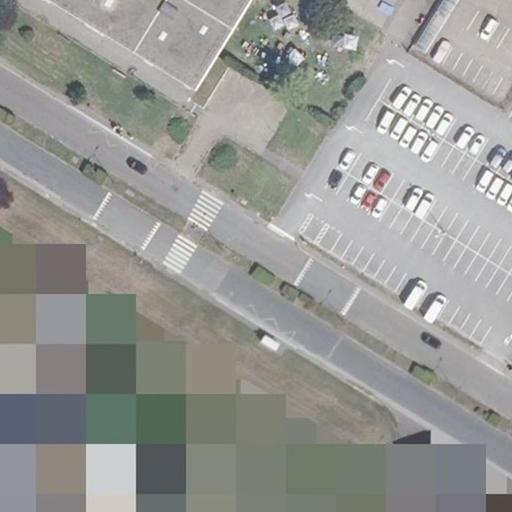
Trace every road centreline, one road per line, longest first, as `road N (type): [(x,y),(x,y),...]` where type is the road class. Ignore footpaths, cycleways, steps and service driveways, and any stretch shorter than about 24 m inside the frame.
road 1 (unclassified): [(511,406),(0,86)]
road 2 (unclassified): [(0,144),(511,463)]
